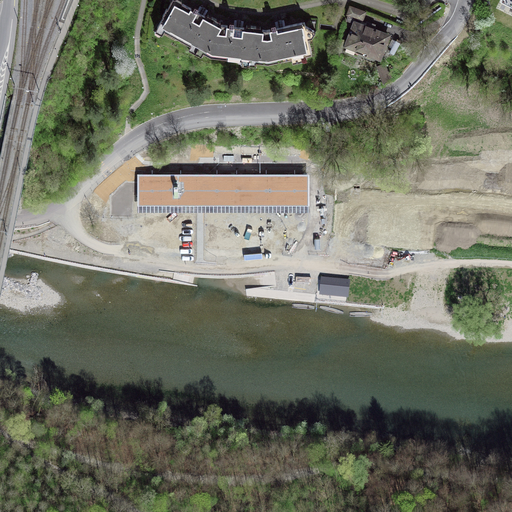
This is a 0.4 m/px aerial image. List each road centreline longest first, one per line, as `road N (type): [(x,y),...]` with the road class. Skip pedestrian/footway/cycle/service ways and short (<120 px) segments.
road 1 (unclassified): [(0,218),(63,209),(127,147),(180,121),(370,103),(402,80),(467,0)]
road 2 (track): [(511,480),(381,462),(271,478),(188,479),(134,474),(3,435)]
road 3 (track): [(3,435),(134,511)]
